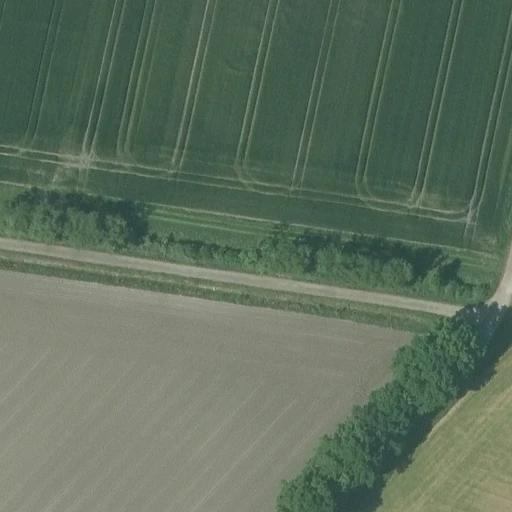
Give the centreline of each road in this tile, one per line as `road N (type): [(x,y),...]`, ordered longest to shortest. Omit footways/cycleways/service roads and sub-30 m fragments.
road 1 (track): [(502,306),(432,313),(0,250)]
road 2 (track): [(511,279),(482,351),(335,511)]
